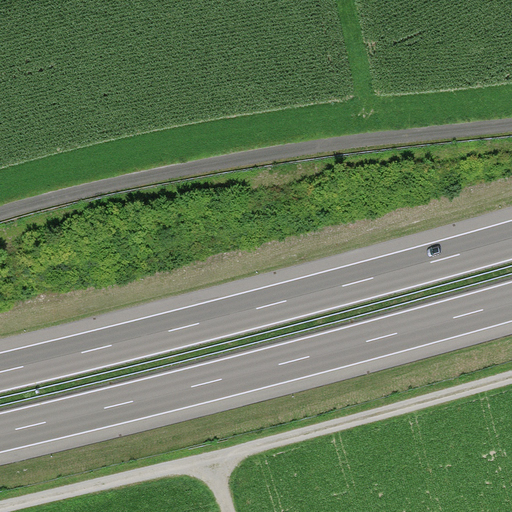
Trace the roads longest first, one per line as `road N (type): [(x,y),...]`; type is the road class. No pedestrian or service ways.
road 1 (motorway): [(511,240),(0,372)]
road 2 (track): [(0,509),(511,378)]
road 3 (motorway): [(0,433),(511,302)]
road 4 (track): [(511,125),(281,152),(0,213)]
